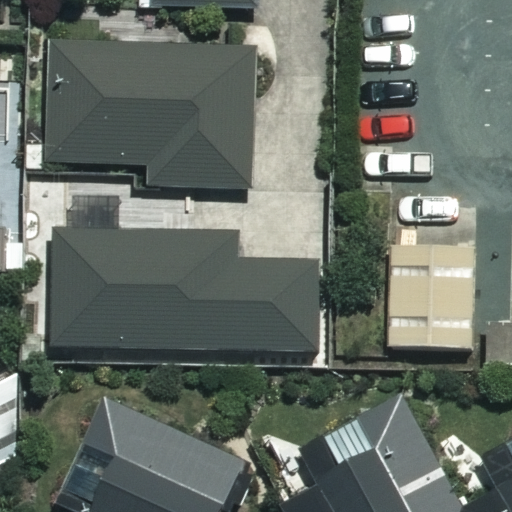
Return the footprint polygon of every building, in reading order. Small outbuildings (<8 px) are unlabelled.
[(253,12),(252,0),(153,0),(153,11),(253,12)] [(248,54),(48,56),(48,170),(145,170),(145,194),(248,193),(248,54)] [(238,242),(52,241),(52,356),(320,356),(320,271),(238,271),(238,242)] [(472,355),(473,285),(391,284),(390,354),(472,355)] [(511,328),(493,328),(492,370),(511,370),(511,328)] [(0,482),(20,472),(15,386),(0,393),(0,482)] [(450,511),(400,407),(293,458),(312,496),(280,511),(450,511)] [(219,511),(238,470),(102,409),(56,511),(219,511)] [(511,511),(511,450),(476,470),(495,505),(482,511),(511,511)]
